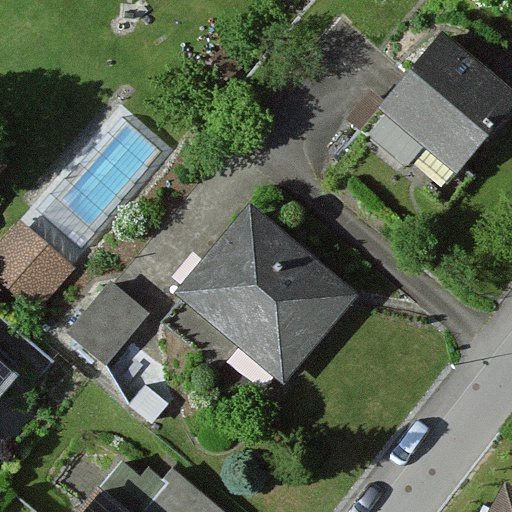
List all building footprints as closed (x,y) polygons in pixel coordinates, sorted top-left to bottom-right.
[(433,41),(373,116),(452,179),(511,104),(433,41)] [(100,120),(33,203),(94,251),(160,169),(100,120)] [(239,208),(172,294),(296,391),(363,305),(239,208)] [(21,226),(0,248),(0,287),(10,298),(51,254),(21,226)] [(88,280),(55,320),(109,365),(143,325),(88,280)] [(0,381),(0,410),(15,395),(0,381)] [(128,511),(97,487),(76,511),(128,511)] [(511,511),(511,492),(507,489),(492,511),(511,511)]
